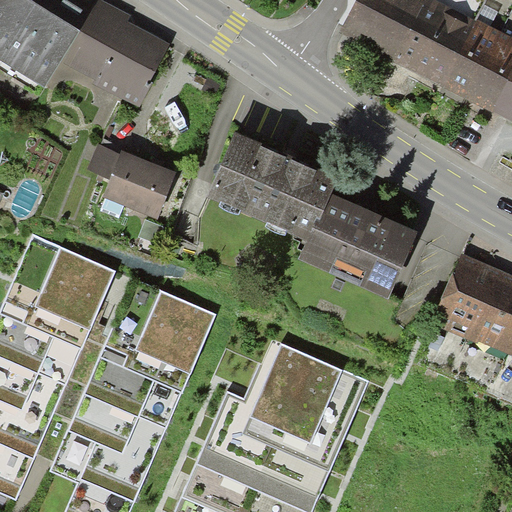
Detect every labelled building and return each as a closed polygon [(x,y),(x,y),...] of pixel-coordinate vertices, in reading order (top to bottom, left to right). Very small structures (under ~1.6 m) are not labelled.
[(0,0),(0,60),(47,89),(64,60),(98,79),(96,82),(137,106),(171,46),(131,23),(134,17),(120,9),(104,0),(97,0),(89,14),(66,0),(0,0)] [(361,0),(343,36),(511,124),(511,32),(503,28),(500,33),(475,20),(485,0),(361,0)] [(338,183),(234,137),(207,201),(306,244),(315,224),(320,225),(330,201),(338,183)] [(120,155),(99,146),(89,171),(113,182),(106,199),(157,220),(176,175),(151,165),(122,152),(120,155)] [(417,238),(330,201),(320,225),(315,224),(306,244),(299,263),(388,303),(417,238)] [(165,229),(146,221),(139,238),(158,246),(165,229)] [(103,301),(115,273),(31,237),(0,308),(0,494),(16,501),(36,455),(103,301)] [(511,279),(465,260),(437,328),(511,358),(511,279)] [(129,511),(214,316),(131,280),(107,338),(54,462),(50,472),(79,483),(66,511),(129,511)] [(36,455),(54,462),(107,338),(102,336),(106,328),(99,325),(109,304),(103,301),(36,455)] [(312,511),(368,385),(275,345),(249,402),(230,394),(177,511),(312,511)]
